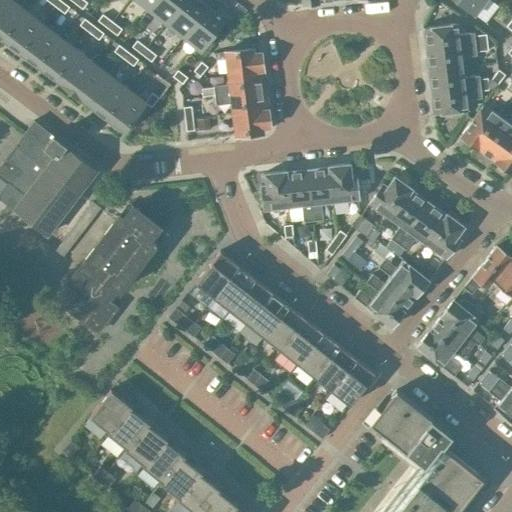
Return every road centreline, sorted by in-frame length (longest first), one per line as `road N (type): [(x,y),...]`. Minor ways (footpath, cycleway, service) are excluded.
road 1 (residential): [(214,160),(245,239),(389,353)]
road 2 (residential): [(214,160),(134,168),(111,160),(0,76)]
road 3 (residential): [(280,511),(397,359)]
road 4 (residential): [(389,353),(502,204)]
road 5 (residential): [(397,359),(511,449)]
road 6 (residential): [(502,204),(389,119)]
